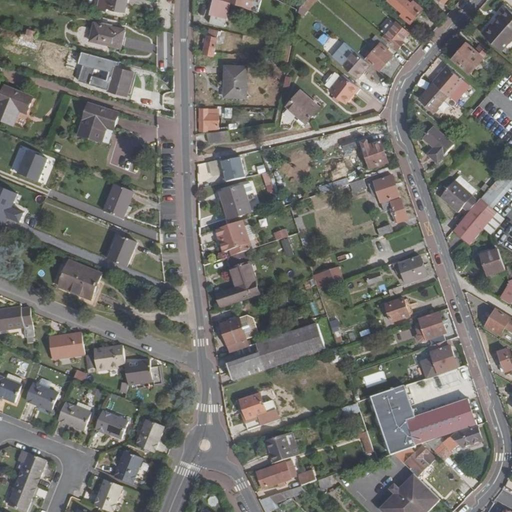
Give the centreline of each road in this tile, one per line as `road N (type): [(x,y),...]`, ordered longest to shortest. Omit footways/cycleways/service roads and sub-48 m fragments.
road 1 (residential): [(472,511),(503,475),(506,440),(397,113),(405,83),(478,0)]
road 2 (residential): [(184,0),(184,164),(205,366)]
road 3 (residential): [(0,284),(205,366)]
road 4 (residential): [(0,426),(73,460),(55,511)]
